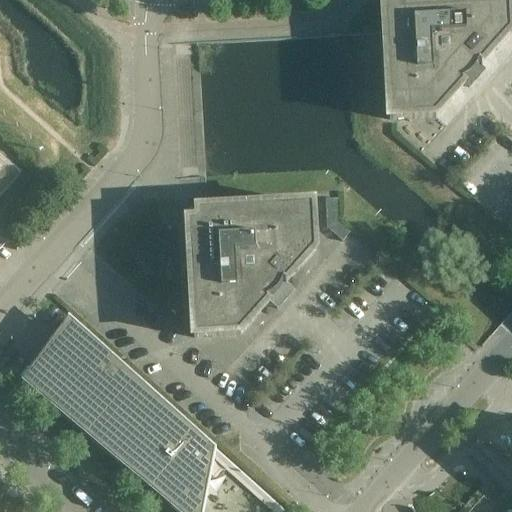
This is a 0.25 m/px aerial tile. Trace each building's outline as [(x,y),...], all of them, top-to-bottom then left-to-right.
[(390,121),(395,120),(436,118),(451,101),(449,99),(462,84),(464,86),(466,85),(464,83),(470,79),(474,75),(478,70),(480,65),(482,67),(483,66),(481,64),(494,49),(496,51),(511,33),(509,0),(393,0),(394,2),(391,5),(383,5),(390,121)] [(0,197),(22,173),(0,153),(0,197)] [(314,205),(198,212),(198,220),(196,223),(188,223),(194,339),(241,336),(256,319),(254,317),(267,302),(269,304),(270,303),(268,301),(275,296),(280,291),(284,283),(286,285),(287,284),(285,282),(298,267),(301,269),(316,252),(314,205)] [(43,389),(72,346),(93,366),(98,361),(86,350),(91,344),(88,341),(89,339),(74,325),(29,376),(43,389)] [(93,366),(72,346),(43,389),(65,409),(66,408),(91,430),(92,429),(121,454),(122,453),(146,474),(147,473),(174,497),(206,454),(131,382),(132,381),(134,379),(92,342),(91,344),(86,350),(98,361),(93,366)] [(277,511),(132,381),(131,382),(206,454),(174,497),(147,473),(146,474),(122,453),(121,454),(92,429),(91,430),(66,408),(65,409),(180,511),(277,511)]
